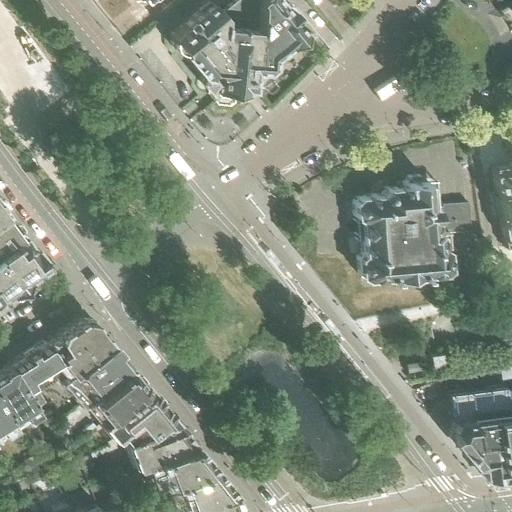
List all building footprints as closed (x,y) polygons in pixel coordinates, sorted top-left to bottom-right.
[(302,29),(290,15),(292,14),(287,7),(285,8),(277,0),(235,0),(233,2),(255,28),(251,69),(262,70),(269,64),(270,55),(286,43),(291,41),(298,35),(301,31),(302,29)] [(511,0),(510,0),(506,3),(507,4),(496,10),(509,31),(511,29),(511,0)] [(251,69),(255,28),(233,2),(219,13),(209,1),(187,18),(191,23),(186,27),(182,22),(167,35),(167,37),(168,38),(168,40),(168,44),(171,47),(174,49),(178,50),(179,50),(199,73),(197,79),(205,88),(210,88),(215,93),(224,94),(229,90),(241,91),(242,83),(249,83),(251,69)] [(511,160),(511,161),(511,162),(508,164),(491,167),(494,191),(489,192),(492,215),(498,214),(503,247),(511,245),(511,160)] [(469,229),(466,201),(440,203),(440,205),(435,206),(431,206),(431,203),(426,203),(424,179),(422,179),(419,174),(407,175),(404,181),(402,181),(402,185),(383,187),(381,187),(378,188),(377,191),(377,194),(356,195),(356,196),(351,199),(352,215),(358,217),(361,252),(356,256),(357,273),(363,276),(388,275),(388,278),(389,278),(390,280),(414,278),(414,276),(415,276),(415,273),(420,272),(440,270),(445,266),(443,247),(447,246),(446,231),(469,229)] [(0,241),(16,230),(5,215),(4,215),(0,209),(0,241)] [(20,276),(39,261),(40,261),(28,245),(26,246),(16,233),(18,232),(17,231),(16,231),(16,230),(0,241),(0,290),(3,288),(8,294),(11,295),(24,285),(24,282),(20,276)] [(58,380),(106,341),(89,319),(78,317),(57,331),(54,338),(60,348),(54,352),(56,356),(30,371),(43,387),(56,378),(58,380)] [(30,371),(56,356),(54,352),(60,348),(54,338),(48,342),(42,340),(21,354),(21,355),(6,364),(31,403),(38,397),(35,392),(43,387),(30,371)] [(124,363),(113,350),(106,341),(58,380),(76,404),(80,401),(125,364),(124,363)] [(446,364),(443,353),(429,355),(431,367),(446,364)] [(420,369),(418,361),(404,363),(406,372),(420,369)] [(511,377),(510,363),(499,365),(501,379),(511,377)] [(31,403),(6,364),(0,367),(0,405),(13,427),(37,411),(31,403)] [(97,422),(142,385),(136,378),(125,364),(80,401),(97,422)] [(121,439),(172,420),(170,419),(155,401),(155,400),(143,385),(142,385),(97,422),(109,437),(105,440),(109,445),(115,443),(121,440),(121,439)] [(511,473),(511,387),(502,389),(501,385),(445,392),(446,397),(428,411),(443,428),(447,428),(449,436),(470,462),(478,460),(480,474),(484,477),(494,476),(494,477),(511,473)] [(0,434),(13,427),(0,405),(0,434)] [(47,427),(39,416),(35,419),(43,430),(47,427)] [(190,443),(179,430),(172,420),(121,439),(121,440),(132,466),(140,463),(141,465),(190,443)] [(84,434),(95,425),(92,422),(81,431),(84,434)] [(92,457),(117,447),(115,443),(109,445),(90,452),(92,457)] [(209,466),(197,451),(190,443),(141,465),(150,489),(209,466)] [(37,462),(32,455),(23,460),(27,468),(37,462)] [(154,511),(166,511),(228,489),(216,474),(215,474),(209,466),(150,489),(140,493),(143,502),(150,499),(154,511)] [(121,478),(118,471),(107,474),(109,482),(121,478)] [(245,511),(244,509),(237,506),(234,507),(228,489),(166,511),(245,511)] [(66,511),(68,511),(63,501),(46,509),(46,511),(66,511)]
